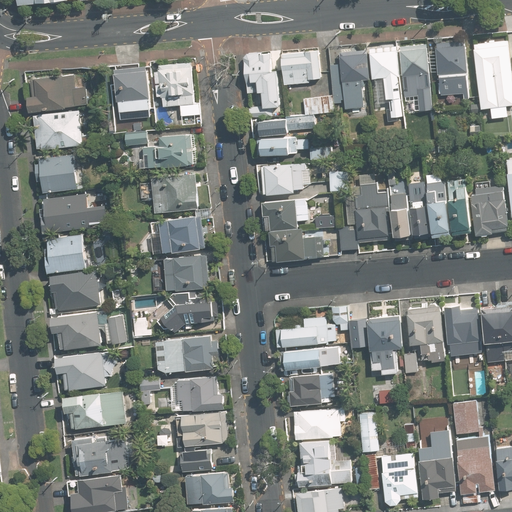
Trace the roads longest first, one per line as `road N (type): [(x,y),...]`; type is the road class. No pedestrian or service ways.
road 1 (residential): [(39,511),(0,172)]
road 2 (residential): [(244,288),(511,264)]
road 3 (residential): [(244,288),(214,30)]
road 4 (residential): [(270,511),(244,288)]
